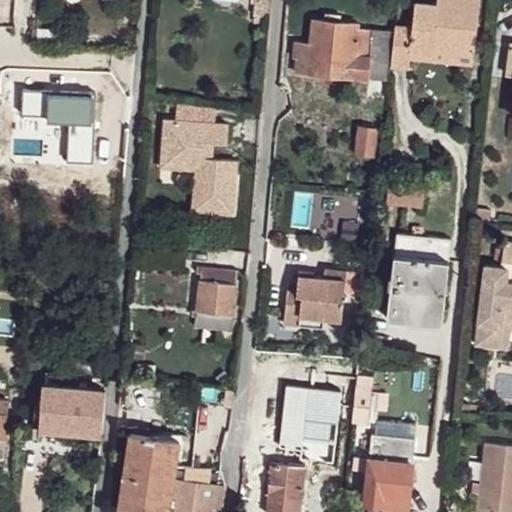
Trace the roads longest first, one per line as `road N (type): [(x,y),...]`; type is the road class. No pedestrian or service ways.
road 1 (residential): [(283,0),(230,511)]
road 2 (residential): [(149,0),(102,511)]
road 3 (unknown): [(144,61),(0,49)]
